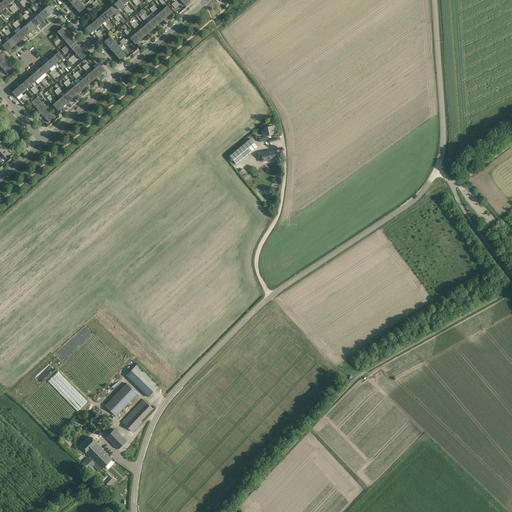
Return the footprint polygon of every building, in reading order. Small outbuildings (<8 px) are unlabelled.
[(10,4),(6,0),(3,0),(0,3),(5,8),(10,4)] [(75,0),(72,4),(76,8),(82,3),(79,0),(75,0)] [(82,3),(76,8),(80,13),(86,8),(86,7),(88,5),(88,6),(93,2),(91,0),(90,0),(86,4),(86,3),(85,5),(83,2),(82,3)] [(119,0),(114,4),(119,10),(122,7),(124,10),(125,8),(126,8),(124,6),(119,0)] [(47,7),(44,9),(50,16),(55,11),(47,3),(45,5),(47,7)] [(119,10),(114,4),(110,8),(114,14),(119,10)] [(163,10),(168,16),(173,12),(168,6),(163,10)] [(114,14),(110,8),(105,12),(110,18),(114,14)] [(50,16),(44,9),(40,13),(45,20),(50,16)] [(149,18),(147,17),(150,15),(147,12),(145,14),(142,10),(140,12),(147,20),(149,18)] [(168,16),(163,10),(158,14),(164,20),(168,16)] [(110,18),(105,12),(100,16),(105,22),(110,18)] [(140,12),(138,14),(145,22),(147,20),(140,12)] [(45,20),(40,13),(35,17),(41,24),(45,20)] [(153,18),(156,21),(159,24),(164,20),(158,14),(156,16),(153,18)] [(105,22),(100,16),(96,20),(100,26),(105,22)] [(41,24),(35,17),(30,21),(36,28),(41,24)] [(154,29),(156,27),(159,24),(156,21),(153,18),(151,20),(149,18),(147,20),(149,22),(154,29)] [(100,26),(96,20),(91,24),(96,30),(100,26)] [(144,26),(150,33),(154,29),(149,22),(147,20),(145,22),(142,24),(144,26)] [(26,25),(31,32),(36,28),(30,21),(26,25)] [(91,24),(86,29),(91,34),(94,32),(96,34),(98,32),(96,30),(91,24)] [(27,36),(31,32),(26,25),(21,29),(27,36)] [(139,30),(145,37),(150,33),(144,26),(142,28),(140,26),(139,26),(138,28),(137,28),(139,30)] [(58,32),(62,37),(67,32),(63,27),(58,32)] [(22,40),(27,36),(21,29),(16,33),(22,40)] [(140,41),(145,37),(139,30),(135,34),(140,41)] [(71,37),(67,32),(62,37),(59,38),(60,39),(61,41),(63,43),(66,41),(71,37)] [(17,44),(22,40),(16,33),(12,38),(17,44)] [(130,38),(136,45),(140,41),(135,34),(130,38)] [(111,36),(104,42),(109,47),(115,41),(111,36)] [(75,41),(71,37),(66,41),(70,46),(75,41)] [(13,48),(17,44),(12,38),(7,42),(13,48)] [(79,46),(75,41),(70,46),(74,51),(79,46)] [(119,46),(115,41),(109,47),(113,51),(119,46)] [(8,52),(13,48),(7,42),(2,46),(8,52)] [(119,46),(113,51),(116,56),(123,50),(121,48),(123,46),(121,44),(119,46)] [(79,46),(74,51),(76,53),(74,55),(76,57),(83,51),(79,46)] [(127,55),(123,50),(116,56),(121,61),(127,55)] [(82,60),(87,55),(83,51),(76,57),(77,59),(80,57),(82,60)] [(64,57),(59,52),(54,56),(59,61),(64,57)] [(59,61),(54,56),(50,60),(54,65),(59,61)] [(0,66),(3,70),(10,65),(7,62),(8,61),(6,59),(0,64),(0,66)] [(54,65),(50,60),(45,64),(50,69),(54,65)] [(50,69),(45,64),(40,68),(45,73),(50,69)] [(106,70),(100,64),(95,68),(101,75),(105,71),(106,70)] [(13,67),(12,67),(10,65),(3,70),(8,75),(14,70),(15,69),(13,67)] [(45,73),(40,68),(36,72),(40,78),(45,73)] [(101,75),(95,68),(91,72),(96,79),(101,75)] [(60,77),(54,70),(52,71),(56,76),(58,79),(60,77)] [(40,78),(36,72),(31,76),(36,82),(40,78)] [(96,79),(91,72),(86,76),(91,83),(96,79)] [(36,82),(31,76),(26,80),(31,86),(36,82)] [(91,83),(86,76),(81,80),(87,87),(91,83)] [(31,86),(26,80),(22,84),(26,90),(31,86)] [(87,87),(81,80),(77,84),(82,91),(87,87)] [(26,90),(22,84),(17,88),(22,94),(26,90)] [(82,91),(77,84),(72,88),(77,95),(82,91)] [(22,94),(17,88),(12,92),(17,98),(22,94)] [(77,95),(72,88),(67,93),(73,99),(77,95)] [(68,103),(73,99),(67,93),(65,95),(63,93),(61,94),(63,97),(68,103)] [(38,97),(37,98),(37,97),(31,103),(36,108),(42,103),(39,100),(40,99),(38,97)] [(58,101),(63,107),(68,103),(63,97),(58,101)] [(63,107),(58,101),(53,105),(59,111),(63,107)] [(45,104),(44,105),(42,103),(36,108),(40,113),(47,107),(45,104)] [(45,118),(51,112),(48,110),(49,109),(47,107),(40,113),(45,118)] [(54,114),(53,115),(51,112),(45,118),(49,123),(55,117),(56,117),(54,114)] [(272,131),(273,131),(272,126),(263,128),(264,132),(265,132),(266,136),(273,135),(272,131)] [(229,155),(236,163),(257,146),(250,138),(229,155)] [(8,150),(5,145),(0,149),(0,151),(3,155),(3,154),(8,150)] [(262,156),(259,156),(261,162),(262,161),(262,162),(278,159),(276,149),(261,152),(262,156)] [(12,154),(8,150),(3,154),(3,155),(7,159),(12,154)] [(148,397),(159,386),(137,364),(126,376),(148,397)] [(105,405),(116,416),(138,394),(126,383),(105,405)] [(144,400),(132,413),(123,423),(124,424),(133,432),(142,423),(141,422),(153,409),(144,400)] [(127,441),(115,429),(106,437),(118,449),(127,441)] [(67,449),(72,444),(67,438),(62,443),(67,449)] [(95,462),(93,465),(99,472),(102,469),(103,469),(112,459),(96,442),(97,442),(93,438),(82,448),(95,462)] [(119,485),(115,482),(110,487),(113,491),(119,485)]
